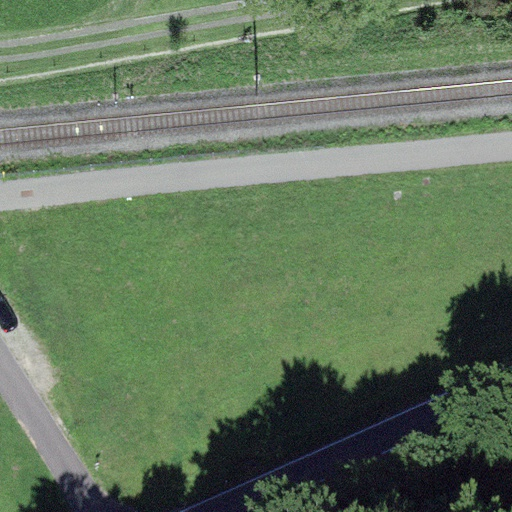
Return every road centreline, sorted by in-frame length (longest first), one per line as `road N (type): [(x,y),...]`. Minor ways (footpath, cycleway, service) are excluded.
road 1 (track): [(319,0),(0,54)]
road 2 (primary): [(264,511),(511,400)]
road 3 (unclassified): [(96,511),(0,360)]
